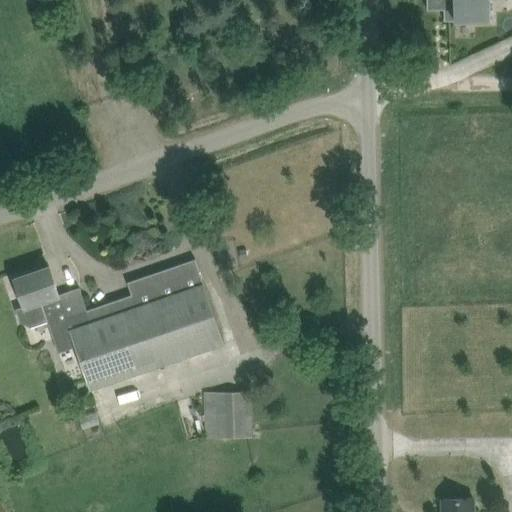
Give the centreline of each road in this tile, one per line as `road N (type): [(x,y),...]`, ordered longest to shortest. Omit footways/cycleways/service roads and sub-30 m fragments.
road 1 (unclassified): [(382,511),(372,98)]
road 2 (unclassified): [(0,219),(324,106),(372,98)]
road 3 (track): [(511,87),(372,98)]
